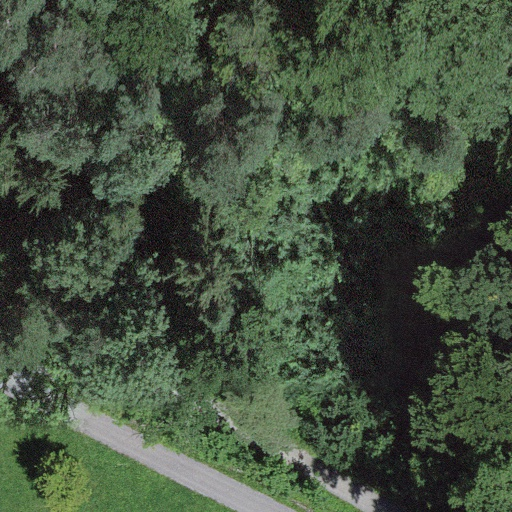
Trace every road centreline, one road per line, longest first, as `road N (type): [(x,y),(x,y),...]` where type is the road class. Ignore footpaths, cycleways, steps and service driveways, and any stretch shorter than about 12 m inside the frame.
road 1 (track): [(394,511),(0,283)]
road 2 (track): [(276,511),(0,367)]
